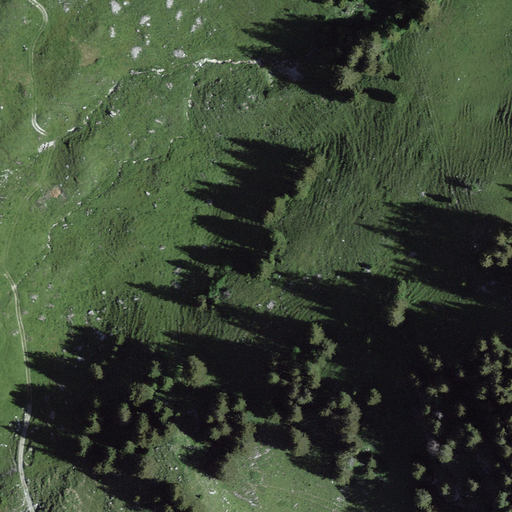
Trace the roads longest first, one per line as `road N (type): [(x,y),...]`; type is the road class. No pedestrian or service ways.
road 1 (track): [(30,0),(45,16),(32,47),(34,122),(51,147),(0,266)]
road 2 (track): [(0,267),(15,291),(28,370),(20,465),(31,511)]
